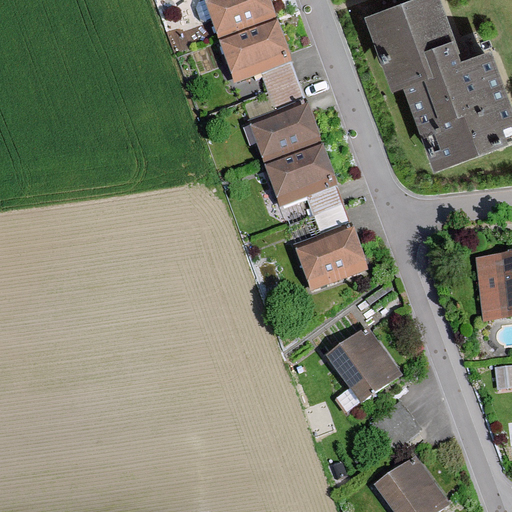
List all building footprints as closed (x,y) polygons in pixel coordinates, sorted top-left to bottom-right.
[(217,0),(204,5),(217,41),(275,19),(268,0),(217,0)] [(440,0),(401,0),(367,17),(438,168),(511,133),(511,80),(492,38),(465,51),(440,0)] [(292,65),(276,24),(219,45),(234,86),(292,65)] [(248,129),(262,165),(320,143),(306,108),(248,129)] [(336,189),(321,148),(264,169),(279,210),(336,189)] [(369,274),(353,229),(291,251),(307,296),(369,274)] [(511,322),(511,251),(494,254),(503,324),(511,322)] [(371,332),(324,362),(355,409),(402,379),(371,332)] [(393,452),(422,430),(402,403),(373,425),(393,452)] [(416,462),(375,490),(391,511),(443,511),(448,509),(416,462)]
